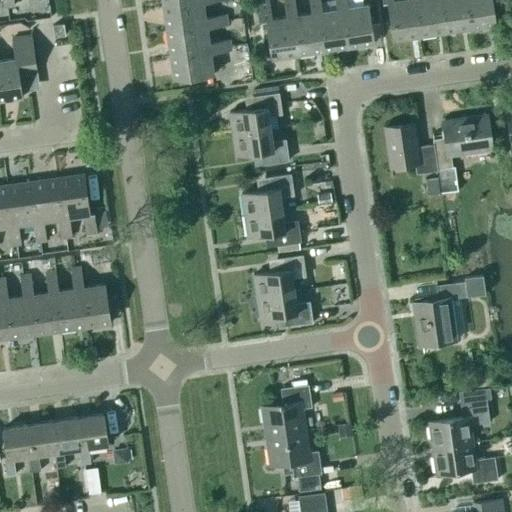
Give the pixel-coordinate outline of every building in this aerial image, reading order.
[(206,16),(204,1),(211,0),(162,0),(163,0),(166,26),(207,20),(206,16)] [(261,0),(259,0),(262,22),(266,21),(272,59),(298,55),(292,15),(287,16),(272,18),(269,0),(261,0)] [(317,11),(312,12),(298,14),(295,0),(284,0),(287,16),(292,15),(298,55),(324,51),(317,11)] [(338,8),(323,11),(321,0),(310,0),(312,12),(317,11),(324,51),(349,47),(343,7),(338,8)] [(369,3),(349,6),(347,0),(336,0),(338,8),(343,7),(349,47),(375,43),(369,3)] [(382,0),(383,3),(387,2),(393,40),(419,36),(413,0),(394,0),(393,0),(382,0)] [(439,0),(413,0),(419,36),(445,32),(439,0)] [(439,0),(445,32),(470,29),(465,0),(439,0)] [(496,25),(492,0),(465,0),(470,29),(496,25)] [(210,42),(208,26),(228,23),(226,13),(206,16),(207,20),(166,26),(170,53),(211,47),(210,42)] [(53,25),(55,37),(66,35),(64,23),(53,25)] [(18,71),(28,70),(36,69),(31,35),(12,38),(15,58),(0,59),(0,100),(22,97),(18,71)] [(211,47),(170,53),(174,79),(215,73),(212,52),(232,49),(230,39),(210,42),(211,47)] [(237,70),(238,82),(250,80),(249,69),(237,70)] [(281,113),(278,92),(252,95),(253,104),(246,105),(247,109),(230,112),(233,134),(270,128),(268,115),(281,113)] [(433,140),(433,144),(437,169),(453,166),(451,153),(489,147),(484,112),(444,118),(447,138),(433,140)] [(437,170),(437,169),(433,144),(417,146),(414,122),(385,127),(391,167),(415,163),(416,173),(437,170)] [(288,159),(285,138),(271,140),(270,128),(233,134),(236,154),(253,152),(253,155),(261,154),(262,163),(288,159)] [(437,169),(437,170),(440,192),(456,190),(453,166),(437,169)] [(265,186),(258,187),(258,190),(242,193),(245,215),(281,209),(279,197),(293,195),(290,173),(264,177),(265,186)] [(58,178),(63,217),(68,216),(84,214),(86,234),(97,233),(94,212),(89,213),(84,174),(58,178)] [(427,195),(439,194),(437,176),(425,178),(427,195)] [(71,237),(68,216),(63,217),(58,178),(33,181),(38,221),(43,220),(58,218),(61,238),(71,237)] [(46,240),(43,220),(38,221),(33,181),(7,185),(13,224),(18,223),(33,221),(36,242),(46,240)] [(10,245),(21,243),(18,223),(13,224),(7,185),(0,185),(0,225),(8,225),(10,245)] [(330,193),(317,195),(318,204),(332,202),(330,193)] [(273,236),(274,244),(277,244),(297,241),(299,241),(300,240),(297,220),(283,222),(281,209),(245,215),(248,236),(265,234),(265,237),(273,236)] [(297,241),(277,244),(278,251),(278,252),(300,249),(300,247),(299,241),(297,241)] [(277,267),(270,269),(270,271),(254,274),(257,296),(293,290),(291,279),(305,276),(301,254),(276,258),(277,267)] [(81,267),(71,268),(74,288),(79,287),(84,327),(110,323),(105,284),(84,287),(81,267)] [(79,287),(74,288),(58,290),(56,271),(46,272),(48,292),(54,291),(59,330),(84,327),(79,287)] [(467,295),(482,293),(480,282),(486,281),(484,273),(464,276),(465,281),(437,285),(438,299),(411,303),(417,344),(456,339),(451,299),(468,297),(467,295)] [(54,291),(48,292),(33,294),(30,274),(20,276),(23,295),(28,295),(34,334),(59,330),(54,291)] [(0,298),(3,298),(9,338),(34,334),(28,295),(23,295),(9,297),(6,278),(0,278),(0,298)] [(118,283),(108,285),(109,295),(118,293),(119,293),(118,283)] [(277,315),(277,317),(285,316),(286,326),(312,322),(309,301),(295,303),(293,290),(257,296),(260,317),(277,315)] [(0,298),(0,339),(9,338),(3,298),(0,298)] [(309,384),(282,388),(284,402),(261,405),(266,436),(306,430),(303,408),(312,407),(309,384)] [(475,400),(461,402),(463,417),(429,421),(432,447),(472,441),(470,424),(489,422),(486,399),(490,398),(489,386),(473,388),(475,400)] [(79,448),(81,464),(91,463),(88,446),(108,443),(104,413),(78,417),(83,447),(79,448)] [(54,452),(56,468),(66,467),(63,450),(79,448),(83,447),(78,417),(53,420),(58,451),(54,452)] [(29,455),(31,472),(41,470),(38,454),(54,452),(58,451),(53,420),(28,424),(33,455),(29,455)] [(7,457),(4,458),(7,475),(16,474),(13,458),(29,455),(33,455),(28,424),(3,428),(7,457)] [(282,464),(293,462),(294,473),(295,477),(297,477),(319,474),(322,473),(319,451),(310,452),(306,430),(266,436),(270,465),(282,464)] [(470,469),(472,483),(497,479),(494,456),(475,459),(472,441),(432,447),(436,473),(470,469)] [(293,462),(282,464),(284,474),(294,473),(293,462)] [(97,467),(84,468),(88,492),(100,491),(97,467)] [(320,487),(319,474),(297,477),(299,490),(320,487)] [(67,486),(60,487),(62,502),(76,500),(75,492),(67,486)] [(327,511),(327,506),(324,491),(296,495),(298,511),(327,511)] [(501,511),(500,497),(473,501),(474,511),(501,511)]
